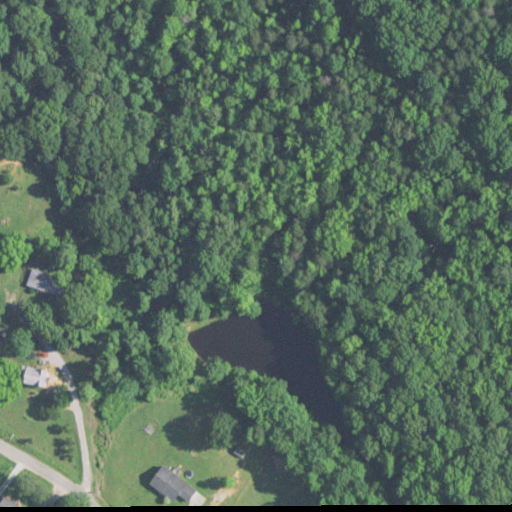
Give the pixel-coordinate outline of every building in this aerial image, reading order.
[(24,160),(16,158),(7,194),(15,196),(24,160)] [(20,282),(24,271),(8,265),(5,277),(20,282)] [(65,280),(31,270),(26,288),(60,297),(65,280)] [(18,382),(45,388),(49,372),(22,366),(18,382)] [(187,503),(196,492),(165,465),(149,483),(172,503),(179,496),(187,503)] [(22,511),(24,511),(5,497),(0,503),(0,511),(22,511)]
